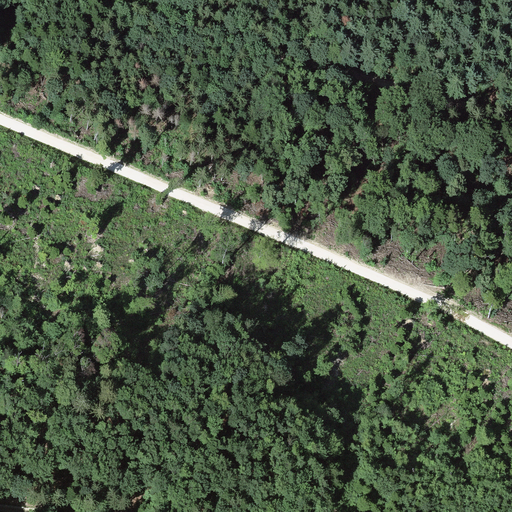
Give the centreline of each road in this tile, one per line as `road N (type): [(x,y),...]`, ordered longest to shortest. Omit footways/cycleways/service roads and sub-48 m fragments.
road 1 (track): [(511,345),(252,223),(0,118)]
road 2 (track): [(125,0),(511,121)]
